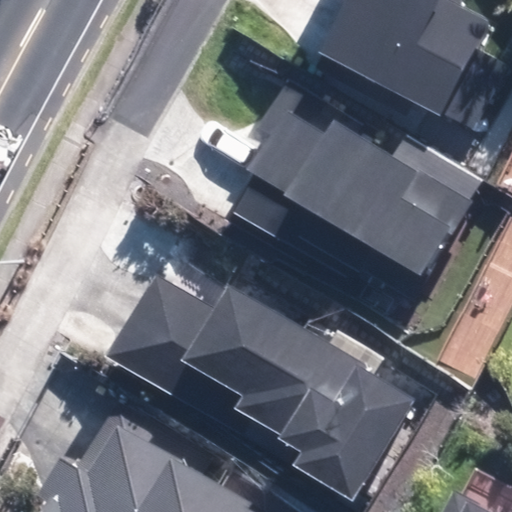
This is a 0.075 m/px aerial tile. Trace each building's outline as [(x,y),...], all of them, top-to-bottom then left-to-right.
[(368,0),(346,43),(457,99),(496,24),(447,0),(368,0)] [(465,201),(312,101),(240,211),(310,257),(326,233),(409,287),(465,201)] [(362,477),(412,401),(244,292),(230,313),(179,279),(135,346),(246,418),(254,407),(362,477)] [(258,511),(264,505),(127,416),(64,511),(258,511)] [(499,511),(467,496),(458,511),(499,511)]
